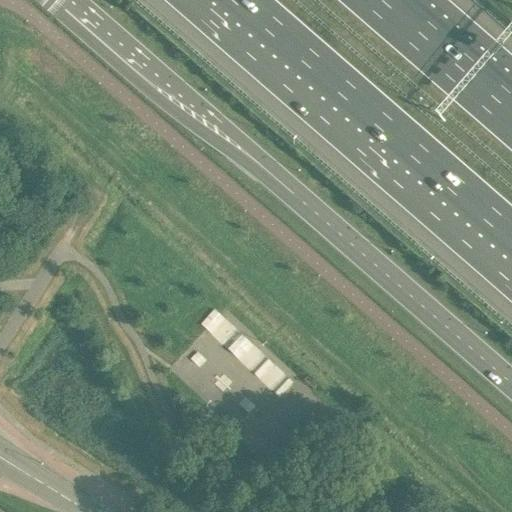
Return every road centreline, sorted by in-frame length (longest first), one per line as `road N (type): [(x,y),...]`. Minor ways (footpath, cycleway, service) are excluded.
road 1 (tertiary): [(511,388),(63,0)]
road 2 (motorway): [(223,0),(511,250)]
road 3 (motorway): [(511,106),(389,0)]
